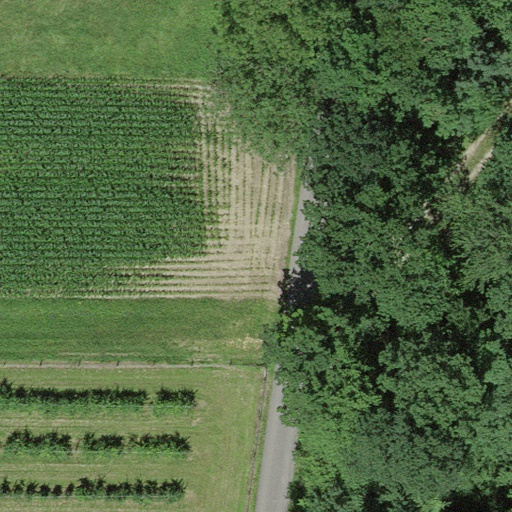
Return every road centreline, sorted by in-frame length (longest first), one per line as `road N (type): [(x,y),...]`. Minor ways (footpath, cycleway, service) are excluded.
road 1 (track): [(269,511),(348,0)]
road 2 (track): [(282,423),(511,117)]
